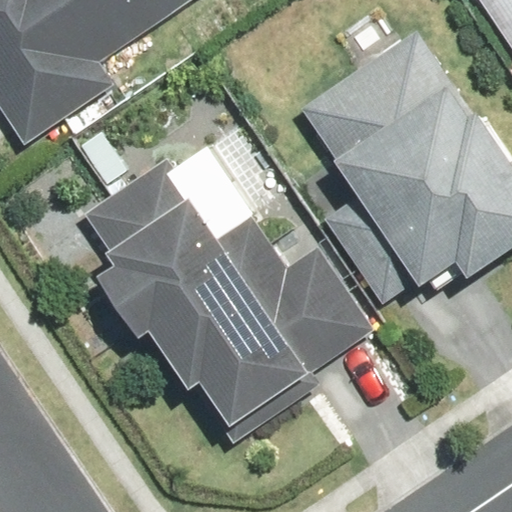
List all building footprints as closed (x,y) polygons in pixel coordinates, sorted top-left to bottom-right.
[(115,80),(101,60),(185,0),(0,0),(0,117),(21,146),(115,80)] [(511,0),(472,0),(511,67),(511,0)] [(296,106),(410,280),(443,258),(455,276),(511,239),(511,170),(418,25),(296,106)] [(102,129),(72,152),(103,194),(133,171),(102,129)] [(203,153),(165,177),(160,168),(82,218),(106,257),(82,272),(131,347),(155,332),(226,443),(315,386),(307,372),(371,332),(315,245),(284,265),(252,216),(247,220),(203,153)]
